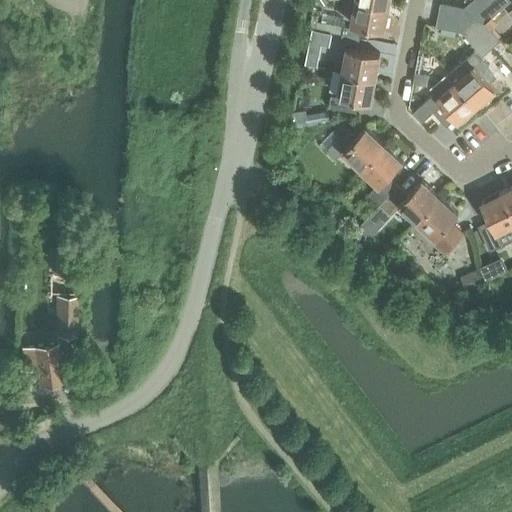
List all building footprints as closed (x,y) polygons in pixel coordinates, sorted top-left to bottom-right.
[(384,28),(388,4),(367,0),(354,0),(350,21),(384,28)] [(470,0),(463,6),(471,15),(488,0),(470,0)] [(488,0),(471,15),(470,19),(484,19),(501,4),(505,0),(488,0)] [(440,2),(438,13),(470,19),(471,15),(463,6),(440,2)] [(436,24),(461,28),(469,21),(470,19),(438,13),(436,24)] [(469,21),(490,45),(499,38),(484,19),(470,19),(469,21)] [(482,53),(490,45),(469,21),(461,28),(482,53)] [(344,25),(343,33),(359,36),(361,28),(344,25)] [(358,43),(359,36),(343,33),(341,40),(358,43)] [(346,45),(342,69),(375,75),(380,51),(346,45)] [(306,49),(304,61),(316,64),(318,52),(306,49)] [(455,78),(476,102),(494,87),(489,81),(497,74),(482,56),(473,64),(473,63),(455,78)] [(375,75),(342,69),(337,94),(332,93),(329,105),(354,110),(357,97),(370,100),(375,75)] [(425,100),(413,111),(422,120),(433,110),(446,125),(455,117),(457,119),(476,102),(455,78),(449,71),(431,86),(435,91),(425,100)] [(293,111),(291,122),(292,126),(320,121),(318,111),(301,115),(300,110),(293,111)] [(335,157),(342,149),(361,166),(384,141),(366,125),(357,134),(342,119),(333,129),(320,142),(326,148),(335,157)] [(370,192),(380,202),(398,182),(388,173),(402,158),(384,141),(361,166),(379,183),(370,192)] [(358,226),(354,231),(364,241),(369,236),(389,214),(391,212),(400,202),(417,219),(440,194),(422,177),(409,192),(398,182),(380,202),(379,204),(358,226)] [(511,185),(503,190),(511,207),(511,185)] [(490,218),(478,224),(490,249),(502,243),(511,238),(511,207),(503,190),(481,201),(490,218)] [(417,219),(435,236),(432,239),(445,251),(463,232),(449,219),(458,211),(440,194),(417,219)] [(70,251),(54,251),(54,271),(70,271),(70,251)] [(477,270),(466,274),(470,287),(481,283),(477,270)] [(488,283),(470,291),(474,301),(492,293),(488,283)] [(76,293),(56,293),(56,333),(76,333),(76,293)] [(62,380),(56,340),(21,345),(25,369),(36,367),(39,383),(62,380)]
